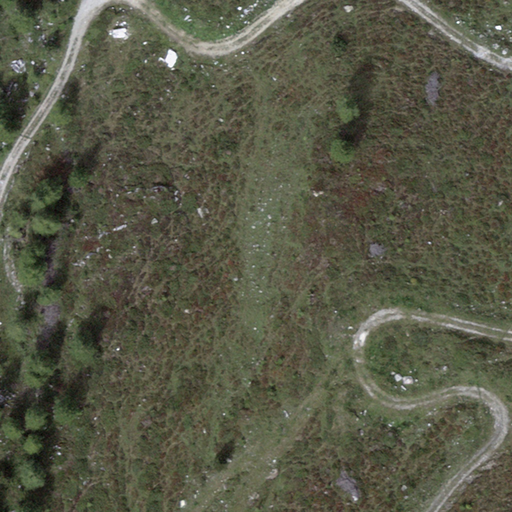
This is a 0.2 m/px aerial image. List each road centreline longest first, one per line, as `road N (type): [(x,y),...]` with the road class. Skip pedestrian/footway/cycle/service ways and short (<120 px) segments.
road 1 (track): [(424,511),(502,428),(495,404),(454,397),(406,413),(361,370),(369,326),(418,313),(511,330)]
road 2 (track): [(302,0),(241,41),(191,45),(142,4),(100,0),(0,208)]
